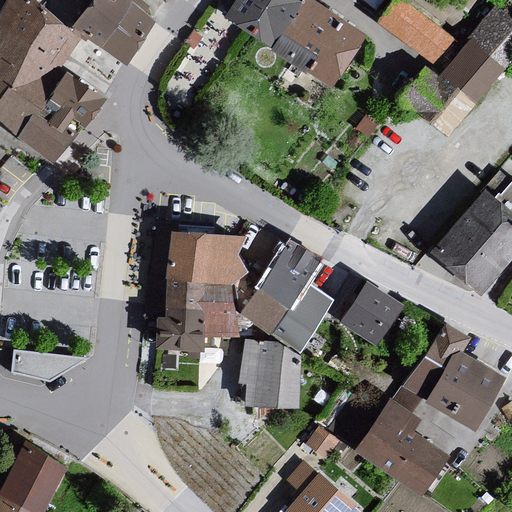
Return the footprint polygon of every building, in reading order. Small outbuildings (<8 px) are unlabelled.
[(54,71),(77,34),(35,0),(5,0),(0,9),(0,119),(15,131),(58,74),(54,71)] [(74,22),(124,60),(155,19),(132,0),(88,0),(89,1),(74,22)] [(366,40),(308,0),(238,0),(228,15),(333,88),(366,40)] [(407,102),(448,134),(511,55),(511,26),(486,5),(457,42),(404,0),(393,0),(375,23),(433,69),(407,102)] [(63,67),(58,74),(15,131),(53,159),(71,135),(64,130),(73,118),(80,123),(101,95),(63,67)] [(433,247),(480,287),(511,249),(511,168),(506,163),(433,247)] [(175,224),(157,223),(145,315),(156,316),(164,315),(167,277),(172,229),(175,230),(175,224)] [(172,229),(167,277),(227,280),(244,267),(233,251),(243,234),(175,230),(172,229)] [(300,351),(316,361),(329,341),(313,330),(347,280),(286,240),(239,310),(278,336),(300,351)] [(202,332),(233,330),(227,280),(167,277),(164,315),(156,316),(156,344),(202,346),(202,332)] [(341,327),(376,347),(400,305),(365,285),(341,327)] [(475,428),(503,377),(458,353),(466,338),(439,323),(403,389),(475,428)] [(300,351),(278,336),(274,341),(241,340),(238,384),(248,384),(247,404),(298,406),(300,351)] [(88,356),(13,348),(11,371),(48,379),(88,356)] [(425,424),(390,400),(382,413),(349,391),(323,428),(419,493),(447,452),(419,433),(425,424)] [(0,511),(42,511),(66,466),(26,445),(2,490),(0,488),(0,511)] [(343,511),(352,502),(298,458),(285,474),(298,484),(283,503),(294,511),(343,511)]
